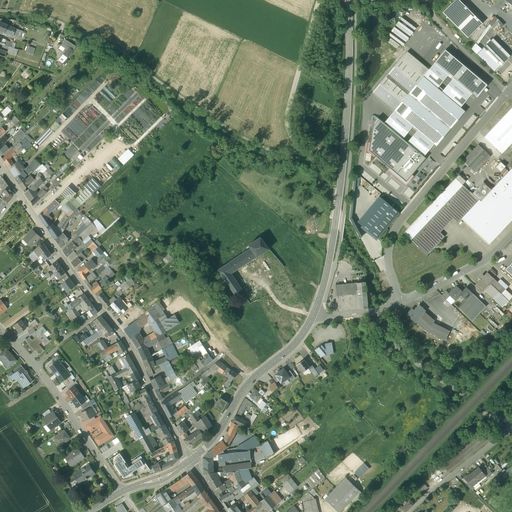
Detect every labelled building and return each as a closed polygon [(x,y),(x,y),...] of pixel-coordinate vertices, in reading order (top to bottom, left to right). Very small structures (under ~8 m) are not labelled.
[(455,0),(442,14),(467,38),(482,23),(459,0),(455,0)] [(489,24),(491,26),(498,19),(495,16),(489,24)] [(389,35),(403,46),(416,28),(401,18),(389,35)] [(434,24),(430,28),(437,35),(441,31),(434,24)] [(15,29),(7,26),(4,33),(8,35),(13,36),(14,31),(15,29)] [(6,40),(1,38),(0,41),(0,44),(9,47),(10,48),(12,43),(6,41),(6,40)] [(388,42),(398,49),(401,45),(391,38),(388,42)] [(65,40),(60,46),(67,50),(71,46),(75,48),(76,47),(65,40)] [(491,40),(476,54),(494,72),(508,58),(491,40)] [(35,49),(29,46),(26,53),(33,55),(35,49)] [(75,48),(71,46),(67,50),(66,52),(68,52),(71,54),(75,48)] [(435,62),(472,93),(477,97),(488,85),(445,50),(435,62)] [(429,70),(407,51),(401,58),(423,77),(429,70)] [(401,58),(373,92),(395,111),(423,77),(401,58)] [(468,99),(472,93),(435,62),(431,68),(429,70),(423,77),(460,107),(468,99)] [(460,107),(423,77),(395,111),(437,146),(465,111),(460,107)] [(511,108),(485,137),(502,154),(511,143),(511,108)] [(384,123),(424,156),(429,151),(434,144),(394,111),(389,117),(384,123)] [(14,116),(10,120),(15,125),(19,121),(14,116)] [(426,158),(424,156),(384,123),(379,119),(373,127),(370,143),(369,150),(390,168),(388,170),(406,185),(414,176),(412,174),(426,158)] [(55,122),(49,128),(54,132),(60,126),(55,122)] [(5,136),(8,139),(14,133),(14,130),(13,128),(5,136)] [(49,128),(48,128),(44,133),(48,137),(53,132),(49,128)] [(21,130),(11,139),(17,144),(24,138),(26,136),(21,130)] [(44,133),(35,142),(36,143),(40,146),(48,137),(44,133)] [(22,146),(27,151),(32,145),(24,138),(19,142),(22,146)] [(490,156),(478,145),(463,161),(475,173),(490,156)] [(13,149),(2,159),(5,163),(8,160),(19,150),(15,146),(13,149)] [(128,150),(118,159),(123,165),(134,155),(128,150)] [(114,158),(109,162),(117,171),(122,167),(114,158)] [(25,165),(19,159),(17,161),(22,167),(23,166),(24,166),(25,165)] [(29,166),(26,168),(28,172),(30,170),(31,171),(38,163),(35,159),(29,166)] [(22,167),(17,161),(14,164),(9,169),(15,179),(20,174),(23,170),(26,168),(24,166),(23,166),(22,167)] [(505,167),(501,162),(496,167),(501,171),(505,167)] [(511,169),(492,190),(481,201),(479,200),(479,201),(479,200),(462,218),(489,244),(511,220),(511,169)] [(23,170),(20,174),(15,179),(19,185),(25,180),(22,178),(26,174),(23,170)] [(27,178),(25,180),(29,185),(34,180),(31,175),(27,178)] [(466,181),(459,175),(455,178),(462,185),(466,181)] [(38,180),(32,185),(36,189),(43,181),(40,178),(38,180)] [(462,185),(455,178),(404,233),(417,246),(427,235),(430,237),(437,230),(440,233),(453,218),(458,222),(462,218),(479,200),(472,194),(462,185)] [(86,189),(76,199),(78,202),(81,205),(94,193),(100,187),(92,179),(84,187),(86,189)] [(25,180),(19,185),(23,191),(29,185),(25,180)] [(483,182),(472,194),(479,200),(479,201),(479,200),(481,201),(492,190),(483,182)] [(36,189),(32,185),(25,193),(30,201),(37,194),(35,192),(34,191),(36,189)] [(8,186),(1,194),(4,199),(3,200),(7,203),(13,196),(13,193),(8,186)] [(68,186),(61,194),(69,201),(73,197),(76,194),(68,186)] [(43,188),(37,194),(41,198),(46,193),(45,191),(43,188)] [(37,194),(30,201),(33,206),(41,198),(37,194)] [(378,239),(399,213),(379,196),(358,223),(378,239)] [(76,199),(73,197),(69,201),(74,206),(78,202),(76,199)] [(55,200),(46,209),(50,213),(60,204),(55,200)] [(74,206),(69,201),(63,207),(66,209),(69,212),(71,215),(73,213),(77,209),(74,206)] [(46,209),(39,215),(46,226),(50,222),(48,218),(50,217),(48,215),(50,213),(46,209)] [(69,212),(59,226),(64,230),(68,222),(70,219),(68,218),(71,215),(69,212)] [(355,218),(351,219),(360,239),(364,238),(355,218)] [(76,228),(78,230),(75,232),(77,234),(86,225),(83,222),(76,228)] [(49,230),(48,230),(51,234),(57,227),(53,224),(49,230)] [(57,227),(51,234),(55,240),(62,234),(57,227)] [(31,230),(24,238),(26,240),(34,232),(31,230)] [(427,235),(417,246),(427,255),(444,237),(440,233),(437,230),(430,237),(427,235)] [(84,231),(78,236),(82,240),(88,235),(84,231)] [(34,232),(26,240),(29,242),(28,243),(31,246),(36,242),(40,238),(34,232)] [(68,239),(63,234),(59,237),(64,242),(68,239)] [(78,236),(72,242),(76,246),(82,240),(78,236)] [(64,242),(59,237),(56,241),(61,248),(66,244),(64,242)] [(261,237),(249,245),(251,249),(229,262),(235,271),(257,257),(269,249),(261,237)] [(90,239),(82,247),(85,250),(93,242),(90,239)] [(72,242),(68,245),(73,251),(77,247),(76,246),(72,242)] [(93,242),(85,250),(87,253),(90,250),(93,252),(94,252),(98,248),(93,242)] [(43,243),(34,251),(38,257),(41,255),(48,250),(43,243)] [(73,251),(68,245),(63,251),(67,257),(73,251)] [(82,247),(75,254),(78,256),(81,253),(85,250),(82,247)] [(103,253),(98,248),(94,252),(98,257),(103,253)] [(48,250),(41,255),(45,261),(51,255),(48,250)] [(78,256),(71,262),(75,268),(82,262),(80,260),(84,256),(81,253),(78,256)] [(169,262),(173,258),(169,253),(165,257),(169,262)] [(91,260),(85,265),(89,270),(92,268),(93,269),(97,266),(91,260)] [(57,262),(50,267),(55,273),(61,268),(57,262)] [(235,271),(229,262),(218,270),(234,295),(241,290),(232,276),(231,277),(229,275),(235,271)] [(85,265),(78,272),(82,277),(89,270),(85,265)] [(55,273),(54,274),(56,276),(58,279),(65,273),(61,268),(55,273)] [(495,273),(491,268),(487,272),(493,278),(496,275),(495,273)] [(112,271),(107,276),(109,280),(115,274),(112,271)] [(487,272),(483,276),(482,275),(478,278),(480,280),(477,283),(483,290),(493,279),(493,278),(487,272)] [(107,276),(98,284),(101,287),(109,280),(107,276)] [(123,284),(117,277),(112,282),(115,285),(118,289),(120,286),(123,284)] [(128,292),(135,281),(129,277),(122,288),(128,292)] [(368,308),(365,277),(352,279),(352,284),(336,285),(338,311),(368,308)] [(69,279),(59,286),(62,291),(65,289),(67,293),(75,287),(69,279)] [(505,290),(493,279),(483,290),(495,301),(505,290)] [(97,283),(90,288),(94,294),(102,289),(101,287),(98,284),(97,283)] [(483,290),(477,283),(474,285),(481,292),(483,290)] [(115,285),(106,291),(110,296),(114,293),(118,289),(115,285)] [(473,294),(466,288),(462,292),(456,286),(449,294),(448,294),(450,295),(455,300),(460,295),(467,300),(473,294)] [(122,289),(115,294),(117,297),(118,298),(120,297),(124,292),(122,289)] [(511,297),(511,296),(505,290),(495,301),(502,308),(511,297)] [(445,291),(441,295),(446,300),(450,295),(448,294),(449,294),(445,291)] [(107,298),(103,293),(97,298),(106,309),(110,305),(112,304),(107,298)] [(84,294),(73,302),(77,307),(81,303),(88,298),(84,294)] [(467,300),(459,308),(472,321),(486,306),(473,294),(467,300)] [(112,304),(110,305),(118,314),(122,311),(124,313),(126,312),(123,309),(127,305),(120,297),(118,298),(117,299),(112,304)] [(88,298),(81,303),(83,306),(85,309),(92,304),(88,298)] [(68,306),(65,308),(68,312),(75,308),(77,307),(73,302),(68,306)] [(127,305),(123,309),(126,312),(132,306),(130,303),(127,305)] [(419,305),(414,311),(412,309),(406,315),(415,322),(424,312),(425,311),(419,305)] [(94,307),(90,310),(94,316),(98,312),(94,307)] [(161,318),(153,307),(145,313),(149,319),(153,323),(161,318)] [(68,312),(66,313),(71,322),(78,317),(80,316),(77,311),(75,308),(68,312)] [(90,310),(83,315),(85,318),(87,320),(94,316),(90,310)] [(434,321),(424,312),(415,322),(426,331),(445,340),(449,331),(433,323),(434,321)] [(149,319),(145,313),(136,321),(140,326),(149,319)] [(161,318),(153,323),(157,331),(159,336),(163,334),(163,333),(172,328),(165,315),(161,318)] [(102,316),(94,322),(96,324),(97,325),(105,320),(102,316)] [(20,320),(13,326),(18,334),(26,328),(20,320)] [(105,320),(97,325),(99,327),(100,329),(108,324),(105,320)] [(36,321),(27,327),(29,331),(33,328),(38,324),(36,321)] [(140,326),(136,321),(125,331),(131,339),(133,343),(141,337),(139,334),(140,326)] [(100,329),(98,331),(100,333),(102,332),(107,338),(114,333),(108,324),(100,329)] [(35,332),(35,333),(37,336),(42,342),(45,345),(49,341),(43,334),(46,331),(42,326),(35,332)] [(88,331),(86,328),(83,330),(85,334),(86,335),(87,335),(88,337),(91,336),(88,332),(88,331)] [(88,337),(87,338),(90,342),(101,334),(100,333),(98,331),(94,334),(91,336),(88,337)] [(157,331),(146,338),(144,341),(146,345),(159,336),(157,331)] [(159,336),(146,345),(146,346),(150,347),(158,341),(159,342),(166,338),(163,334),(159,336)] [(37,336),(32,341),(29,338),(25,341),(34,352),(35,351),(36,352),(41,348),(39,345),(42,342),(37,336)] [(141,337),(133,343),(137,349),(146,345),(144,341),(141,337)] [(166,338),(159,342),(161,346),(163,350),(169,346),(170,346),(166,338)] [(100,339),(89,346),(90,348),(98,343),(101,341),(100,339)] [(101,341),(98,343),(103,351),(106,349),(101,341)] [(200,342),(188,348),(192,355),(196,353),(203,348),(200,342)] [(331,342),(325,343),(325,345),(326,353),(326,354),(333,353),(331,342)] [(116,344),(109,348),(112,353),(118,349),(116,344)] [(146,345),(137,349),(143,361),(151,356),(146,346),(146,345)] [(322,346),(321,345),(319,347),(314,350),(320,357),(326,353),(325,345),(322,346)] [(163,350),(162,350),(166,357),(168,361),(175,358),(169,346),(163,350)] [(16,361),(6,349),(0,353),(0,360),(7,369),(16,361)] [(208,353),(204,356),(206,358),(204,359),(207,364),(213,360),(208,353)] [(128,354),(121,358),(126,368),(127,368),(133,365),(128,354)] [(151,356),(143,361),(147,370),(159,365),(157,361),(154,363),(153,360),(151,356)] [(70,376),(59,360),(54,364),(52,362),(48,365),(49,366),(46,369),(50,374),(53,371),(61,383),(62,382),(70,377),(70,376)] [(308,368),(310,367),(304,360),(297,365),(303,373),(308,369),(308,368)] [(168,361),(163,364),(166,371),(171,369),(168,361)] [(224,365),(218,361),(209,369),(212,373),(216,369),(218,370),(222,373),(224,371),(225,370),(222,368),(224,365)] [(21,365),(12,372),(14,374),(23,368),(21,365)] [(133,365),(127,368),(129,372),(130,374),(137,371),(133,365)] [(231,369),(224,365),(222,368),(225,370),(224,371),(228,374),(231,369)] [(315,369),(312,365),(310,367),(308,368),(308,369),(315,377),(319,374),(315,369)] [(315,369),(319,374),(324,370),(319,365),(315,369)] [(14,374),(9,377),(12,381),(14,379),(18,376),(26,386),(32,381),(23,368),(14,374)] [(126,368),(115,374),(116,378),(119,377),(129,372),(127,368),(126,368)] [(171,369),(166,371),(171,380),(175,376),(171,369)] [(234,372),(231,369),(228,374),(226,375),(230,378),(232,380),(237,374),(234,372)] [(286,373),(283,369),(275,375),(276,376),(279,381),(281,383),(289,377),(290,377),(286,373)] [(295,378),(290,370),(286,373),(290,377),(289,377),(291,380),(295,378)] [(206,371),(200,376),(204,380),(207,377),(208,377),(209,375),(206,371)] [(111,376),(108,377),(115,391),(121,388),(116,378),(115,374),(111,376)] [(18,376),(14,379),(15,379),(15,380),(16,380),(17,380),(18,380),(23,388),(26,386),(18,376)] [(160,376),(150,381),(155,391),(164,386),(160,376)] [(171,380),(168,383),(170,386),(173,384),(178,379),(176,376),(175,376),(171,380)] [(70,377),(62,382),(67,388),(69,386),(74,382),(70,377)] [(134,382),(127,385),(131,392),(140,388),(137,380),(134,382)] [(164,386),(155,391),(160,400),(165,396),(163,392),(171,388),(170,386),(168,383),(164,386)] [(185,387),(178,392),(181,396),(187,403),(197,394),(190,384),(185,387)] [(131,392),(127,385),(122,388),(123,389),(125,391),(127,394),(131,392)] [(70,389),(69,386),(67,388),(68,390),(66,392),(72,400),(80,394),(74,386),(70,389)] [(258,392),(255,390),(250,396),(247,394),(245,397),(249,401),(257,407),(262,401),(259,399),(264,392),(261,389),(258,392)] [(178,392),(172,396),(175,401),(181,396),(178,392)] [(86,401),(80,394),(72,400),(78,407),(80,406),(83,409),(84,408),(85,408),(82,404),(86,401)] [(148,395),(143,397),(140,398),(141,400),(143,403),(145,407),(153,403),(148,394),(148,395)] [(130,404),(125,395),(120,398),(125,406),(130,404)] [(172,396),(162,402),(166,412),(171,408),(169,405),(175,401),(172,396)] [(249,401),(245,397),(241,404),(237,412),(235,416),(239,418),(249,401)] [(228,403),(220,398),(214,408),(222,413),(228,403)] [(262,401),(257,407),(261,410),(266,404),(262,401)] [(138,402),(131,410),(133,414),(134,413),(140,410),(141,409),(140,405),(138,402)] [(141,409),(140,410),(143,415),(144,414),(146,415),(150,413),(151,416),(157,412),(154,406),(153,407),(152,406),(153,406),(154,405),(153,403),(141,409)] [(188,410),(185,406),(183,408),(179,410),(182,414),(183,413),(188,410)] [(257,407),(248,422),(248,423),(252,425),(261,410),(257,407)] [(85,411),(80,414),(84,421),(86,420),(93,416),(95,415),(92,409),(91,408),(85,411)] [(49,409),(40,415),(43,419),(51,413),(49,409)] [(51,413),(43,419),(51,430),(61,423),(58,419),(57,419),(55,416),(56,416),(53,412),(51,413)] [(157,412),(151,416),(157,424),(162,421),(157,412)] [(133,414),(125,418),(131,427),(132,426),(140,440),(147,436),(145,432),(134,413),(133,414)] [(177,422),(185,416),(183,413),(182,414),(179,417),(176,413),(173,416),(177,422)] [(200,420),(195,413),(193,415),(190,417),(195,423),(197,422),(200,420)] [(200,420),(197,422),(199,424),(200,429),(202,432),(212,426),(205,415),(200,420)] [(88,424),(95,420),(93,416),(86,420),(88,424)] [(114,436),(101,416),(95,420),(88,424),(86,426),(91,432),(100,427),(104,433),(95,439),(100,446),(114,436)] [(239,418),(235,416),(233,422),(245,428),(248,423),(248,422),(239,418)] [(184,421),(176,428),(181,436),(187,430),(189,429),(184,421)] [(238,425),(232,422),(228,433),(227,434),(233,437),(238,425)] [(164,425),(157,430),(161,437),(169,432),(164,425)] [(200,429),(193,434),(194,442),(203,435),(202,432),(200,429)] [(474,436),(464,444),(465,446),(449,459),(447,457),(436,467),(441,473),(445,469),(447,472),(488,440),(482,433),(481,434),(479,430),(473,435),(474,436)] [(70,438),(64,431),(55,437),(58,441),(56,442),(59,446),(70,438)] [(193,434),(184,440),(188,446),(194,442),(193,434)] [(233,437),(227,434),(224,440),(223,441),(227,446),(233,437)] [(171,435),(162,441),(163,443),(164,445),(173,441),(171,435)] [(147,436),(140,440),(148,455),(150,454),(155,451),(153,447),(147,436)] [(254,436),(236,448),(236,452),(246,452),(247,452),(250,450),(260,445),(261,445),(254,436)] [(177,451),(173,441),(164,445),(157,450),(158,453),(168,449),(168,451),(170,451),(171,454),(177,451)] [(223,441),(212,450),(215,455),(217,455),(225,454),(222,450),(227,447),(227,446),(223,441)] [(261,445),(260,445),(266,458),(274,454),(268,441),(261,445)] [(77,448),(66,456),(72,465),(83,458),(80,454),(77,448)] [(215,455),(212,450),(208,453),(203,457),(213,457),(213,460),(218,460),(217,455),(215,455)] [(236,452),(228,453),(225,454),(217,455),(218,460),(218,462),(246,458),(246,452),(236,452)] [(140,474),(149,471),(150,473),(154,472),(152,467),(149,468),(141,456),(132,462),(133,464),(129,467),(128,468),(125,463),(126,462),(120,453),(109,460),(122,480),(135,475),(133,472),(137,470),(140,474)] [(213,457),(203,457),(204,474),(213,473),(213,460),(213,457)] [(170,462),(160,467),(162,471),(165,469),(171,467),(170,462)] [(158,463),(153,466),(156,473),(162,471),(160,467),(159,464),(158,463)] [(365,463),(355,472),(361,478),(371,468),(365,463)] [(251,464),(223,468),(224,471),(224,473),(226,473),(239,471),(238,470),(247,469),(252,468),(251,464)] [(89,465),(74,475),(79,484),(80,483),(79,482),(86,478),(86,479),(87,479),(87,478),(90,476),(94,474),(89,465)] [(484,469),(482,471),(479,467),(471,473),(478,482),(488,474),(484,469)] [(239,471),(242,481),(244,484),(247,482),(251,480),(247,469),(238,470),(239,471)] [(239,471),(226,473),(226,474),(226,477),(230,476),(231,479),(232,482),(234,486),(236,484),(242,481),(239,471)] [(191,472),(186,476),(187,479),(192,486),(199,481),(191,472)] [(213,473),(204,474),(213,490),(220,486),(222,484),(215,472),(213,473)] [(478,482),(471,473),(464,479),(467,481),(469,483),(472,486),(473,486),(478,482)] [(175,483),(174,483),(177,488),(186,482),(187,479),(186,476),(181,479),(179,480),(175,483)] [(327,496),(325,499),(338,511),(340,511),(360,491),(345,477),(327,496)] [(251,480),(247,482),(253,489),(260,484),(254,478),(251,480)] [(291,478),(284,483),(291,492),(298,487),(291,478)] [(192,486),(185,491),(189,496),(194,492),(193,491),(194,489),(195,489),(199,495),(204,490),(199,481),(192,486)] [(242,481),(236,484),(240,490),(244,496),(250,491),(253,489),(247,482),(244,484),(242,481)] [(226,482),(222,485),(222,484),(220,486),(223,491),(229,487),(228,485),(226,482)] [(234,486),(232,486),(233,487),(234,489),(231,491),(234,495),(240,490),(236,484),(234,486)] [(165,490),(167,494),(168,494),(173,491),(170,486),(165,490)] [(220,486),(213,490),(217,495),(223,491),(220,486)] [(223,491),(217,495),(219,498),(231,491),(230,488),(229,487),(223,491)] [(313,489),(302,499),(302,501),(314,498),(313,497),(317,493),(313,489)] [(165,490),(156,496),(163,506),(172,500),(168,494),(167,494),(165,490)] [(199,495),(195,499),(198,503),(200,501),(202,503),(209,497),(204,490),(199,495)] [(185,491),(177,496),(181,502),(189,496),(185,491)] [(231,491),(219,498),(222,504),(226,510),(230,507),(226,502),(234,496),(234,495),(231,491)] [(259,502),(250,491),(244,496),(253,507),(259,502)] [(274,491),(261,502),(264,506),(267,509),(269,511),(282,500),(280,497),(274,491)] [(209,497),(202,503),(204,506),(211,500),(209,497)] [(314,498),(302,501),(305,511),(316,511),(318,511),(315,499),(314,498)] [(172,500),(163,506),(167,511),(180,511),(183,510),(181,508),(174,499),(172,500)] [(195,499),(186,508),(183,510),(183,511),(189,511),(199,504),(198,503),(195,499)] [(253,507),(247,511),(255,511),(264,506),(261,502),(259,502),(253,507)] [(407,503),(401,509),(403,511),(405,511),(411,507),(407,503)]
